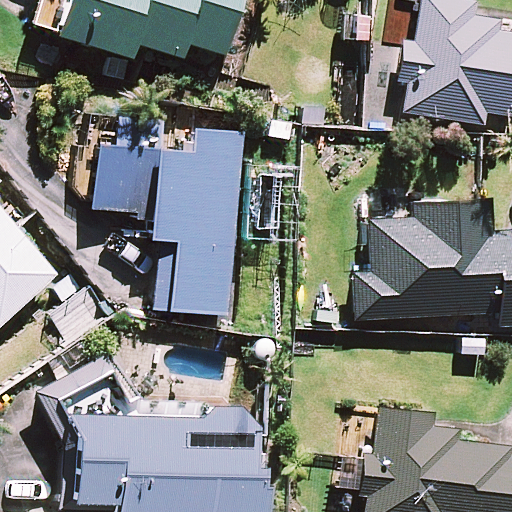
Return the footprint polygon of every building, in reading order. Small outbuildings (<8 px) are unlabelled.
[(61,0),(53,31),(128,53),(132,40),(180,54),(184,40),(223,51),(238,0),(61,0)] [(463,18),(464,0),(417,0),(414,40),(405,39),(398,109),(486,118),(486,111),(511,113),(511,35),(506,35),(507,22),(463,18)] [(329,89),(300,87),(297,123),(325,125),(329,89)] [(240,126),(113,115),(111,141),(94,140),(89,204),(159,210),(151,305),(224,312),(240,126)] [(486,195),(410,198),(410,215),(367,216),(369,267),(352,267),(353,313),(495,308),(495,320),(511,319),(511,244),(488,246),(486,195)] [(0,320),(54,273),(0,211),(0,320)] [(427,422),(429,406),(343,398),(335,480),(364,483),(361,511),(511,511),(511,452),(506,452),(507,443),(454,438),(455,425),(427,422)] [(252,467),(255,411),(75,402),(70,492),(116,494),(115,511),(264,511),(267,467),(252,467)]
